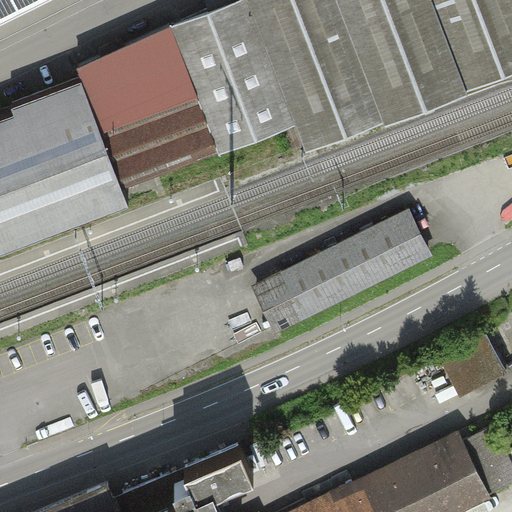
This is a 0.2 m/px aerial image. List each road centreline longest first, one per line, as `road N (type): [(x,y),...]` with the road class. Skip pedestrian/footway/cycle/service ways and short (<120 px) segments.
road 1 (primary): [(511,259),(284,378),(0,486)]
road 2 (residential): [(140,0),(0,68)]
